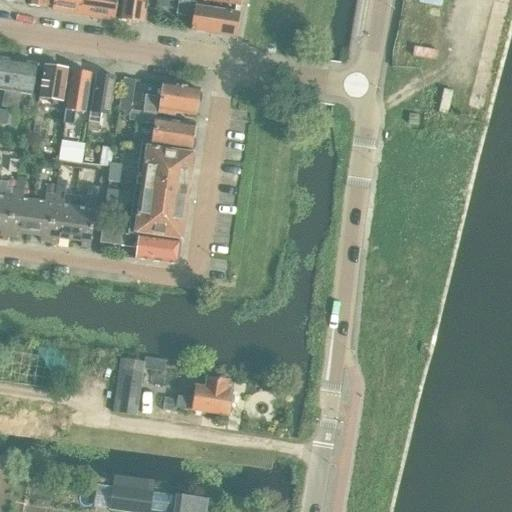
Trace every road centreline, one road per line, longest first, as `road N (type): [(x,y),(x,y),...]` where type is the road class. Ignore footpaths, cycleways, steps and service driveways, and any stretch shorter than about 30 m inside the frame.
road 1 (tertiary): [(311,511),(368,135),(362,86)]
road 2 (residential): [(0,257),(181,281),(199,268),(236,63)]
road 3 (residential): [(236,63),(0,28)]
